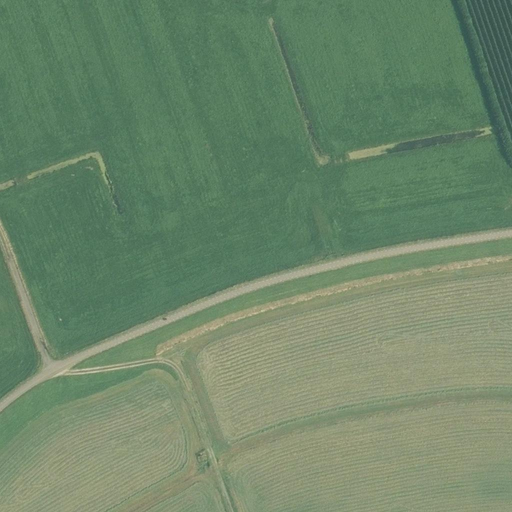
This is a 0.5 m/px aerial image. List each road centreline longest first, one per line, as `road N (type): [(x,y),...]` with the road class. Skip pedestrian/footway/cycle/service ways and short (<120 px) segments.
road 1 (unclassified): [(0,409),(50,371),(243,289),(401,249),(511,232)]
road 2 (track): [(0,237),(50,371),(162,362),(174,369),(231,511)]
